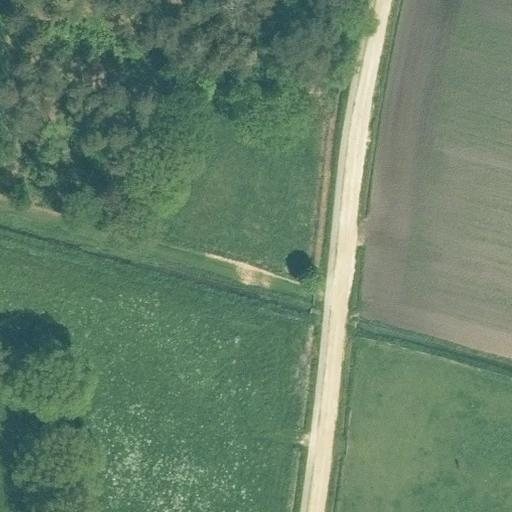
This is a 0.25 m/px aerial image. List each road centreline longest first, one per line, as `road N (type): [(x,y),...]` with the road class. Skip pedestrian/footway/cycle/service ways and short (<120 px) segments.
road 1 (track): [(383,0),(351,178),(315,511)]
road 2 (track): [(0,205),(339,301)]
